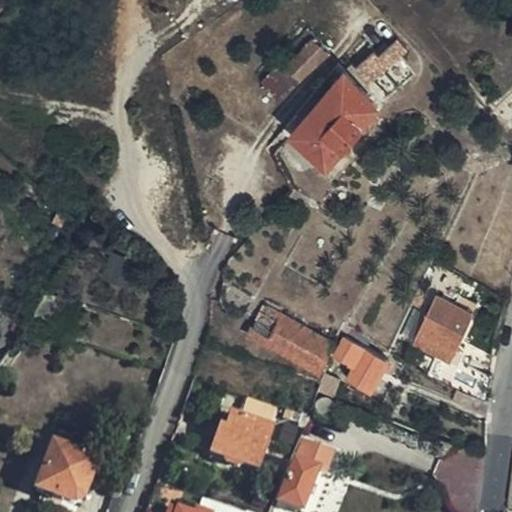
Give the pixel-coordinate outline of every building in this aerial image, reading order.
[(262,84),(313,34),(292,13),(236,67),(257,88),(262,84)] [(329,50),(313,34),(262,84),(277,100),(329,50)] [(374,48),(356,66),(371,80),(406,43),(396,34),(378,52),(374,48)] [(356,66),(350,73),(364,87),(371,80),(356,66)] [(301,120),(343,75),(335,68),(293,113),(296,115),(301,120)] [(350,73),(347,71),(343,75),(301,120),(296,115),(281,130),(321,168),(382,103),(364,87),(350,73)] [(312,198),(290,190),(288,197),(310,205),(312,198)] [(450,355),(472,311),(437,293),(415,338),(450,355)] [(320,361),(331,340),(259,300),(242,331),(314,371),(320,361)] [(365,342),(369,338),(339,323),(336,329),(343,333),(332,354),(353,365),(348,376),(368,387),(386,355),(365,342)] [(494,367),(496,354),(478,345),(472,357),(494,367)] [(331,378),(319,375),(317,381),(314,391),(328,395),(329,392),(334,394),(337,386),(332,384),(331,378)] [(489,414),(490,398),(465,387),(459,400),(489,414)] [(236,415),(225,412),(219,432),(212,429),(206,451),(254,467),(269,426),(267,425),(273,407),(243,397),(236,415)] [(338,448),(299,431),(280,476),(269,501),(293,511),(297,511),(314,472),(325,476),(338,448)] [(72,505),(88,461),(46,446),(30,490),(72,505)] [(189,511),(239,511),(195,496),(189,511)]
